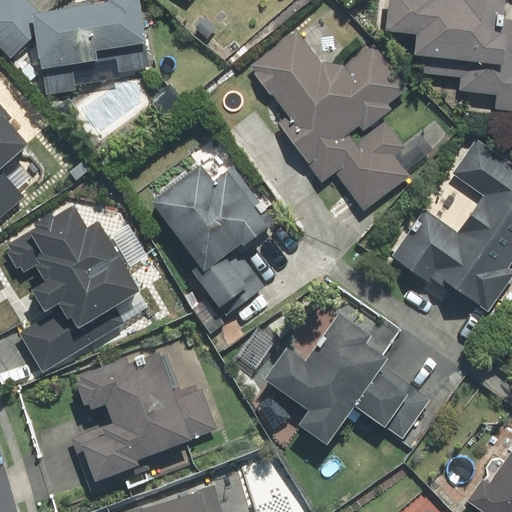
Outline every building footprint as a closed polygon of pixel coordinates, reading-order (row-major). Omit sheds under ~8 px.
[(111,56),(114,76),(143,72),(132,1),(38,15),(37,15),(23,0),(0,0),(0,54),(5,60),(28,40),(37,98),(73,93),(70,71),(90,68),(89,59),(111,56)] [(511,59),(496,59),(500,5),(464,2),(464,0),(379,0),(377,35),(406,38),(405,63),(421,64),(420,78),(453,80),(452,96),(489,99),(488,115),(507,116),(506,127),(511,127),(511,59)] [(359,211),(401,180),(407,176),(393,155),(404,147),(382,116),(409,96),(371,44),(338,68),(317,65),(293,32),(246,67),(284,119),(269,130),(300,172),(304,169),(316,185),(331,173),(359,211)] [(0,219),(20,202),(0,179),(0,165),(21,147),(0,123),(0,219)] [(511,277),(511,274),(501,266),(511,250),(511,169),(474,141),(447,177),(477,199),(453,232),(422,210),(391,251),(381,265),(414,289),(422,278),(467,311),(471,305),(484,315),(511,277)] [(190,310),(205,330),(209,335),(222,326),(218,320),(269,284),(242,246),(261,232),(221,175),(208,184),(197,169),(143,207),(207,298),(190,310)] [(86,346),(75,330),(130,294),(70,202),(14,238),(0,247),(0,248),(16,272),(25,266),(38,286),(25,295),(40,318),(13,336),(40,376),(86,346)] [(393,394),(368,376),(378,361),(358,347),(364,338),(334,317),(328,325),(298,363),(279,349),(255,382),(303,416),(292,430),(317,448),(342,412),(375,436),(384,423),(403,437),(427,403),(400,384),(393,394)] [(249,373),(273,343),(254,328),(230,358),(249,373)] [(132,472),(130,464),(220,433),(205,390),(183,398),(166,349),(153,353),(98,372),(69,382),(80,415),(97,409),(104,431),(69,443),(85,488),(132,472)] [(511,511),(511,444),(481,488),(474,483),(458,505),(467,511),(511,511)] [(218,511),(214,499),(194,507),(191,497),(149,511),(218,511)]
